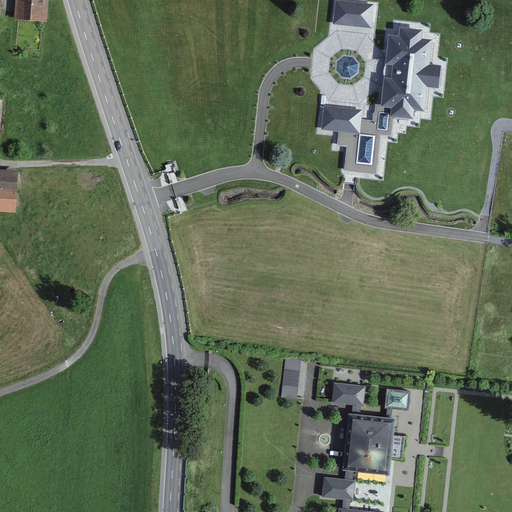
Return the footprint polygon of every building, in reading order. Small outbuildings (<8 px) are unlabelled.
[(48,0),(15,0),(14,19),(47,22),(48,0)] [(330,25),(369,31),(372,7),(333,2),(330,25)] [(393,32),(387,32),(379,105),(372,105),(370,121),(359,120),(360,111),(321,106),(318,132),(336,134),(334,148),(345,149),(342,171),(374,175),(378,139),(392,141),(394,123),(411,125),(413,114),(423,115),(426,89),(434,89),(437,68),(423,66),(427,27),(394,23),(393,32)] [(0,211),(16,213),(19,171),(0,169),(0,211)] [(280,399),(295,401),(300,358),(285,356),(280,399)] [(363,388),(334,385),(332,404),(348,406),(339,481),(322,479),(320,499),(340,501),(338,511),(385,511),(386,511),(352,508),(356,475),(385,479),(387,462),(400,464),(403,438),(390,437),(393,410),(408,412),(410,394),(385,391),(383,415),(360,413),(363,388)]
